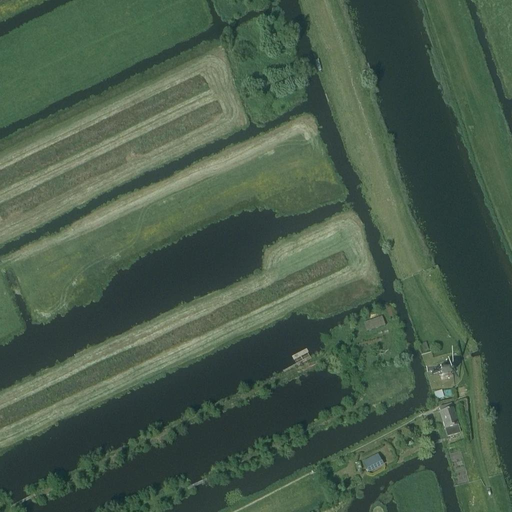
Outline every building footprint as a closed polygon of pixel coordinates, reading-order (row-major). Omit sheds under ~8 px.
[(366,332),(385,326),(382,317),(363,323),(366,332)] [(450,368),(449,364),(438,368),(442,380),(453,376),(452,374),(455,373),(453,367),(450,368)] [(441,391),(434,394),(436,401),(444,398),(441,391)] [(451,405),(439,409),(440,413),(439,413),(446,437),(460,433),(453,409),(452,409),(451,405)] [(377,454),(362,462),(368,472),(382,465),(377,454)]
